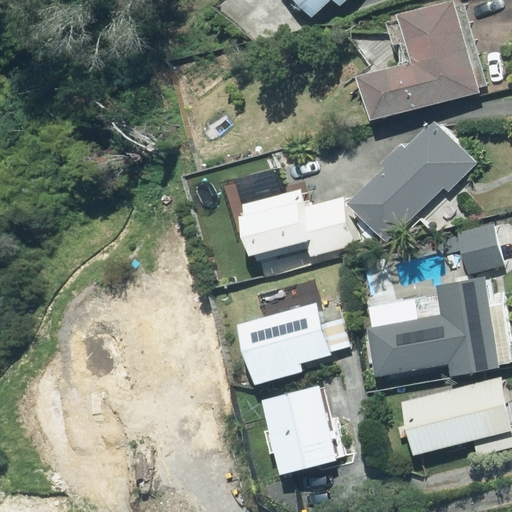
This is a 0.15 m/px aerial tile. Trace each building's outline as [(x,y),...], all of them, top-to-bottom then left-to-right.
[(336,0),(342,0),(347,5),(351,0),(304,0),(319,16),(336,0)] [(380,118),(487,91),(464,0),(461,0),(409,13),(421,61),(368,75),(380,118)] [(482,164),(440,120),(413,146),(409,142),(387,163),(391,167),(354,203),(392,243),(448,189),(451,193),(482,164)] [(361,245),(348,198),(310,208),(306,190),(251,204),(254,215),(250,216),(262,263),(314,250),(316,257),(361,245)] [(511,261),(511,256),(502,221),(466,232),(478,272),(511,261)] [(508,366),(493,275),(443,284),(449,313),(376,325),(385,374),(457,362),(459,375),(508,366)] [(97,505),(146,500),(144,476),(189,471),(185,436),(197,435),(184,301),(118,307),(125,377),(85,381),(91,443),(83,443),(86,473),(94,473),(97,505)] [(321,303),(245,324),(262,384),(307,372),(305,363),(336,355),(321,303)] [(421,455),(511,432),(511,398),(506,377),(408,402),(421,455)] [(343,460),(324,386),(270,400),(289,474),(343,460)] [(58,511),(58,508),(0,503),(0,511),(58,511)]
